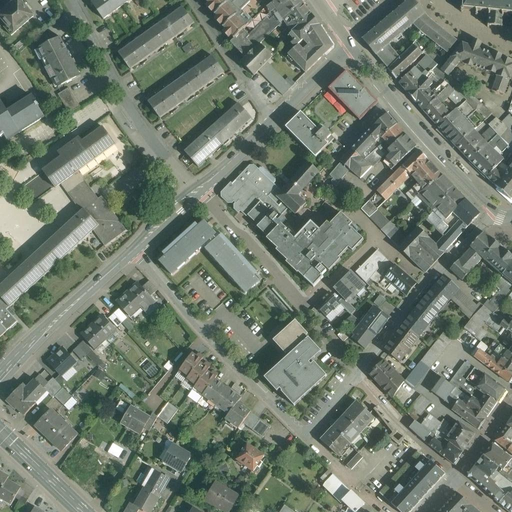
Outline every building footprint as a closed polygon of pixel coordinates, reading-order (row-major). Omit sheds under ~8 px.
[(19,0),(18,0),(17,0),(13,4),(7,9),(8,9),(0,15),(0,16),(7,25),(4,28),(12,36),(33,17),(31,14),(31,13),(25,6),(25,4),(25,3),(25,2),(24,2),(24,1),(22,0),(19,0)] [(130,0),(95,0),(92,3),(103,19),(130,0)] [(207,0),(206,2),(216,13),(214,15),(225,25),(222,28),(234,39),(243,30),(249,25),(241,17),(243,15),(233,4),(235,2),(232,0),(207,0)] [(299,0),(276,0),(266,9),(270,14),(272,12),(275,16),(270,21),(267,18),(249,36),(249,37),(247,39),(255,48),(259,44),(269,35),(284,21),(284,20),(284,21),(302,3),(299,0)] [(413,0),(408,0),(362,39),(364,42),(376,56),(389,45),(399,37),(402,41),(407,36),(404,32),(413,25),(425,15),(425,14),(413,0)] [(511,0),(463,0),(462,8),(460,11),(461,13),(464,11),(475,12),(475,15),(478,16),(478,12),(488,13),(488,17),(488,24),(486,24),(486,26),(487,26),(487,27),(489,27),(489,26),(501,27),(500,29),(502,29),(502,28),(504,28),(504,26),(503,25),(503,18),(504,18),(504,15),(511,15),(511,0)] [(302,3),(284,21),(284,20),(284,21),(291,33),(310,16),(311,15),(302,3)] [(194,23),(182,7),(161,22),(173,39),(194,23)] [(310,16),(291,33),(292,33),(289,36),(294,41),(291,44),(295,49),(299,45),(298,45),(304,40),(320,26),(311,15),(310,16)] [(456,41),(435,25),(435,26),(430,22),(431,21),(425,16),(425,15),(413,25),(420,31),(447,53),(457,41),(456,41)] [(173,39),(161,22),(140,38),(152,54),(173,39)] [(312,51),(327,37),(320,26),(304,40),(309,46),(303,51),(299,45),(295,49),(288,55),(298,66),(312,51)] [(234,39),(230,43),(245,58),(255,48),(247,39),(249,37),(249,36),(243,30),(234,39)] [(81,76),(60,37),(38,49),(58,88),(81,76)] [(312,51),(320,59),(325,55),(324,55),(330,49),(331,44),(327,37),(312,51)] [(152,54),(140,38),(119,53),(131,70),(152,54)] [(22,40),(14,47),(18,51),(26,44),(22,40)] [(427,49),(416,41),(412,45),(413,46),(420,52),(422,54),(427,49)] [(503,58),(479,49),(481,44),(473,41),(471,47),(462,44),(450,58),(451,58),(442,69),(441,71),(448,77),(448,76),(460,62),(497,75),(491,91),(498,93),(504,95),(510,79),(511,80),(511,75),(511,63),(502,60),(503,58)] [(245,58),(240,63),(253,76),(258,71),(267,63),(272,57),(259,44),(255,48),(245,58)] [(400,59),(389,45),(377,56),(389,70),(400,59)] [(389,70),(388,71),(396,79),(404,71),(422,54),(420,52),(413,46),(400,59),(389,70)] [(320,59),(312,51),(298,66),(305,74),(320,59)] [(224,72),(212,56),(191,71),(203,88),(224,72)] [(437,65),(426,56),(417,66),(419,68),(420,66),(425,71),(422,75),(425,78),(431,72),(431,71),(437,65)] [(285,81),(267,63),(258,71),(283,96),(291,87),(285,81)] [(482,105),(448,76),(448,77),(441,71),(442,69),(437,66),(437,65),(431,71),(449,86),(466,101),(476,111),(482,105)] [(414,68),(399,84),(409,95),(420,84),(420,83),(425,78),(422,75),(414,68)] [(203,88),(191,71),(170,87),(181,103),(203,88)] [(378,103),(347,71),(329,89),(360,121),(378,103)] [(438,78),(431,72),(425,78),(420,83),(420,84),(409,95),(415,102),(438,78)] [(288,77),(285,81),(291,87),(295,83),(288,77)] [(438,78),(415,102),(423,111),(438,98),(449,86),(439,78),(439,79),(438,78)] [(438,98),(423,111),(437,127),(450,116),(441,106),(452,94),(454,97),(451,100),(459,108),(466,101),(449,86),(438,98)] [(181,103),(170,87),(148,102),(160,118),(181,103)] [(80,107),(69,88),(58,95),(69,114),(80,107)] [(32,97),(7,113),(2,104),(0,104),(0,131),(2,131),(8,140),(20,132),(19,132),(43,117),(37,107),(38,106),(32,97)] [(450,116),(437,127),(456,147),(474,131),(465,121),(476,111),(466,101),(459,108),(450,116)] [(238,104),(209,130),(222,145),(252,119),(238,104)] [(64,126),(54,110),(49,113),(60,129),(64,126)] [(320,132),(301,113),(285,128),(315,158),(329,145),(325,142),(331,135),(324,128),(320,132)] [(378,124),(388,133),(397,125),(387,114),(378,124)] [(511,116),(510,114),(502,123),(508,128),(511,132),(511,116)] [(508,128),(496,118),(488,125),(490,128),(497,135),(500,138),(508,128)] [(98,121),(65,145),(69,150),(102,127),(98,121)] [(388,133),(378,124),(373,129),(364,137),(371,145),(380,137),(382,139),(382,138),(388,133)] [(388,133),(382,138),(385,142),(391,148),(405,135),(397,125),(388,133)] [(69,134),(64,126),(60,129),(63,135),(65,137),(69,134)] [(102,127),(42,170),(55,188),(60,184),(78,172),(115,145),(102,127)] [(490,128),(482,136),(485,139),(483,141),(487,145),(497,135),(490,128)] [(511,132),(508,128),(500,138),(508,147),(506,149),(511,153),(511,158),(505,166),(509,169),(508,171),(511,174),(511,132)] [(209,130),(184,152),(198,167),(222,145),(209,130)] [(474,131),(456,147),(470,162),(487,145),(483,141),(474,131)] [(389,161),(410,141),(405,135),(391,148),(386,152),(387,154),(390,152),(392,154),(387,159),(389,161)] [(500,138),(497,135),(487,145),(493,150),(496,147),(502,153),(506,149),(508,147),(500,138)] [(371,145),(364,137),(354,146),(363,154),(371,145)] [(410,141),(389,161),(395,167),(416,147),(410,141)] [(391,148),(385,142),(380,146),(386,152),(391,148)] [(69,150),(65,145),(56,151),(60,157),(69,150)] [(493,150),(487,145),(470,162),(486,178),(501,162),(501,163),(504,160),(493,150)] [(380,146),(369,156),(377,164),(387,154),(386,152),(380,146)] [(351,150),(341,162),(350,170),(360,179),(372,167),(364,160),(352,149),(351,150)] [(419,151),(404,165),(377,192),(386,201),(411,176),(428,160),(419,151)] [(377,164),(369,156),(364,160),(372,167),(373,168),(377,164)] [(428,160),(411,176),(418,184),(424,190),(441,175),(428,160)] [(278,196),(277,197),(283,202),(288,207),(286,209),(286,210),(289,208),(296,214),(306,204),(297,196),(319,172),(308,162),(290,182),(288,185),(278,196)] [(341,162),(329,175),(338,184),(350,170),(341,162)] [(501,163),(501,162),(486,178),(496,186),(495,186),(511,200),(511,198),(511,174),(508,171),(509,169),(501,163)] [(250,166),(243,172),(244,177),(247,180),(258,169),(254,166),(250,166)] [(341,213),(330,225),(333,228),(324,236),(329,240),(319,250),(313,245),(306,253),(296,244),(297,242),(294,239),(286,231),(287,230),(282,225),(278,221),(282,217),(281,216),(286,210),(286,209),(288,207),(283,202),(279,207),(276,203),(277,202),(273,197),(271,199),(269,197),(271,194),(278,187),(274,184),(261,172),(258,169),(247,180),(244,184),(240,181),(235,181),(232,184),(232,185),(235,187),(228,193),(228,197),(234,202),(236,204),(239,201),(251,212),(249,214),(260,224),(258,226),(257,228),(268,238),(266,239),(277,250),(276,251),(287,262),(286,263),(298,274),(304,279),(309,273),(313,268),(322,276),(326,271),(321,266),(322,265),(329,272),(340,260),(339,258),(349,248),(352,252),(363,240),(350,227),(353,224),(341,213)] [(275,179),(264,169),(261,172),(274,184),(275,182),(275,179)] [(98,199),(78,172),(60,184),(81,213),(84,210),(98,199)] [(243,172),(235,181),(240,181),(244,184),(247,180),(244,177),(243,172)] [(290,182),(281,173),(278,176),(288,185),(290,182)] [(419,195),(417,196),(432,212),(433,211),(455,189),(441,175),(424,190),(419,195)] [(231,183),(221,193),(221,197),(228,203),(232,203),(234,202),(228,197),(228,193),(235,187),(232,185),(232,184),(231,183)] [(418,184),(413,189),(419,195),(424,190),(418,184)] [(455,189),(433,211),(444,223),(449,218),(466,200),(455,189)] [(283,202),(277,197),(278,196),(276,194),(274,197),(271,194),(269,197),(271,199),(273,197),(277,202),(276,203),(279,207),(283,202)] [(126,231),(101,198),(102,197),(101,197),(98,199),(84,210),(99,226),(93,231),(105,247),(126,231),(126,230),(126,231)] [(449,218),(464,232),(481,214),(466,200),(449,218)] [(251,212),(239,201),(236,204),(234,205),(234,209),(238,213),(240,211),(246,216),(248,215),(249,214),(251,212)] [(369,201),(361,209),(365,214),(374,206),(369,201)] [(374,206),(365,214),(369,218),(377,210),(374,206)] [(0,286),(0,297),(9,307),(93,231),(99,226),(84,210),(81,213),(0,286)] [(377,210),(369,218),(375,224),(381,230),(389,223),(377,210)] [(260,224),(249,214),(248,215),(247,216),(258,226),(260,224)] [(464,232),(449,218),(444,223),(449,227),(449,229),(443,236),(445,237),(439,244),(446,251),(464,232)] [(257,273),(219,231),(216,234),(204,222),(198,227),(196,224),(163,254),(166,257),(160,262),(172,275),(205,245),(208,247),(205,250),(246,294),(259,282),(254,276),(257,273)] [(320,230),(311,222),(294,239),(297,242),(296,244),(306,253),(313,245),(319,250),(329,240),(324,236),(333,228),(330,225),(327,222),(320,230)] [(407,239),(390,222),(389,223),(381,230),(398,248),(407,239)] [(444,223),(437,230),(443,236),(449,229),(449,227),(444,223)] [(437,246),(418,228),(407,239),(398,248),(425,274),(446,251),(439,244),(437,246)] [(471,249),(483,259),(501,274),(503,276),(511,265),(511,256),(503,249),(503,248),(499,244),(498,245),(490,238),(483,233),(475,242),(470,248),(471,249)] [(483,259),(471,249),(459,261),(458,261),(450,270),(462,282),(463,281),(463,280),(466,276),(467,276),(471,272),(471,271),(483,259)] [(377,250),(360,268),(370,279),(379,268),(386,259),(377,250)] [(386,259),(379,268),(387,274),(394,265),(386,259)] [(387,274),(379,268),(370,279),(370,280),(378,286),(379,287),(386,292),(392,284),(407,296),(416,284),(402,272),(394,265),(387,274)] [(511,265),(503,276),(493,287),(499,292),(497,294),(491,301),(495,304),(493,306),(497,309),(498,309),(508,297),(511,292),(511,265)] [(322,276),(313,268),(309,273),(319,283),(323,278),(322,276)] [(370,279),(360,268),(355,273),(366,284),(370,280),(370,279)] [(365,286),(351,272),(343,281),(356,294),(365,286)] [(319,283),(309,273),(304,279),(314,288),(319,283)] [(445,276),(424,301),(438,313),(450,299),(458,289),(459,289),(445,276)] [(158,290),(149,281),(144,286),(152,295),(158,290)] [(356,294),(343,281),(334,289),(343,298),(348,303),(348,302),(356,294)] [(142,288),(139,284),(128,293),(140,306),(144,311),(155,301),(150,296),(152,295),(144,286),(142,288)] [(477,306),(458,289),(450,299),(461,309),(459,310),(471,320),(472,319),(473,317),(483,307),(483,306),(479,303),(477,306)] [(140,306),(128,293),(117,303),(129,316),(140,306)] [(329,293),(316,306),(325,316),(326,317),(333,310),(334,312),(334,311),(341,304),(338,302),(329,293)] [(0,302),(7,310),(9,307),(0,297),(0,302)] [(348,303),(343,298),(338,302),(341,304),(351,315),(356,310),(348,302),(348,303)] [(424,301),(404,325),(418,337),(438,313),(424,301)] [(493,306),(488,301),(483,306),(483,307),(492,313),(493,314),(497,309),(493,306)] [(7,310),(0,302),(0,336),(17,321),(7,310)] [(389,318),(374,307),(362,324),(375,337),(389,318)] [(483,307),(473,317),(472,319),(471,320),(464,329),(475,337),(485,323),(492,313),(483,307)] [(127,318),(119,309),(114,314),(122,323),(127,318)] [(344,323),(334,311),(334,312),(333,310),(326,317),(325,316),(325,317),(336,330),(342,325),(344,323)] [(497,316),(493,314),(492,313),(485,323),(500,335),(504,328),(507,330),(508,330),(511,325),(510,325),(497,316)] [(122,323),(114,314),(109,318),(117,327),(122,323)] [(115,329),(103,316),(93,326),(105,339),(115,329)] [(358,321),(352,316),(346,321),(356,330),(353,333),(355,335),(353,339),(365,349),(375,337),(362,324),(358,321)] [(295,321),(279,336),(281,339),(276,344),(286,355),(289,352),(291,354),(308,339),(306,337),(308,335),(295,321)] [(342,325),(336,330),(340,334),(346,329),(342,325)] [(404,325),(384,351),(399,362),(418,337),(404,325)] [(93,326),(82,336),(94,349),(105,339),(93,326)] [(340,334),(338,336),(344,342),(351,335),(346,329),(340,334)] [(444,333),(421,361),(430,368),(453,339),(444,333)] [(291,354),(272,371),(275,374),(267,381),(277,392),(280,390),(282,392),(281,392),(291,404),(297,399),(299,401),(327,377),(314,363),(311,365),(309,363),(315,358),(312,355),(319,349),(309,338),(291,354)] [(92,351),(83,342),(78,346),(87,355),(92,351)] [(511,354),(508,352),(494,342),(489,348),(495,353),(511,365),(511,354)] [(87,355),(78,346),(73,351),(82,360),(87,355)] [(63,348),(48,362),(61,376),(76,362),(63,348)] [(511,380),(511,365),(495,353),(491,358),(479,350),(474,357),(510,384),(511,380)] [(192,354),(175,377),(184,384),(199,363),(202,358),(198,355),(196,357),(192,354)] [(144,358),(138,361),(141,367),(147,363),(144,358)] [(151,378),(159,371),(150,361),(143,367),(151,378)] [(404,382),(383,361),(369,374),(393,398),(404,382)] [(421,361),(405,382),(413,389),(430,368),(421,361)] [(199,363),(186,381),(195,387),(206,372),(210,367),(205,364),(203,366),(199,363)] [(474,368),(465,363),(452,379),(461,385),(462,386),(466,380),(474,368)] [(505,390),(484,374),(474,368),(466,380),(476,387),(475,388),(485,395),(497,403),(505,390)] [(217,376),(212,373),(210,375),(206,372),(195,387),(193,389),(188,396),(197,403),(202,396),(215,379),(217,376)] [(48,383),(40,375),(35,380),(43,388),(48,383)] [(48,383),(43,388),(48,394),(53,399),(55,397),(63,388),(53,378),(48,383)] [(485,420),(459,401),(451,395),(455,389),(442,378),(432,392),(454,408),(452,411),(478,430),(485,420)] [(228,389),(215,379),(202,396),(215,406),(228,389)] [(25,390),(36,404),(38,405),(48,394),(43,388),(35,380),(27,388),(25,390)] [(476,387),(466,380),(462,386),(461,385),(460,387),(470,395),(475,388),(476,387)] [(25,390),(27,388),(23,384),(20,387),(7,400),(16,409),(17,408),(25,416),(36,404),(25,390)] [(72,398),(63,388),(55,397),(64,406),(72,398)] [(485,395),(480,403),(473,397),(471,400),(455,388),(455,389),(451,395),(459,401),(485,420),(497,403),(485,395)] [(485,395),(475,388),(470,395),(473,397),(480,403),(485,395)] [(241,398),(228,389),(215,406),(228,415),(238,402),(241,398)] [(430,403),(421,396),(413,405),(422,414),(430,403)] [(251,412),(238,402),(228,415),(225,419),(238,429),(243,423),(250,413),(251,412)] [(374,418),(357,402),(344,416),(360,431),(361,432),(374,418)] [(178,410),(168,403),(165,408),(174,415),(178,410)] [(422,414),(413,405),(407,413),(415,421),(422,414)] [(138,411),(128,406),(124,413),(123,414),(126,415),(121,423),(128,427),(134,431),(140,435),(146,426),(150,418),(149,418),(141,413),(141,411),(139,410),(138,411)] [(377,407),(372,411),(377,418),(380,416),(393,435),(399,431),(392,421),(388,424),(377,407)] [(174,415),(165,408),(161,412),(171,420),(174,415)] [(58,417),(51,410),(36,426),(49,439),(63,425),(56,419),(58,417)] [(171,420),(161,412),(158,417),(167,424),(171,420)] [(153,413),(149,418),(150,418),(146,426),(151,429),(157,417),(153,413)] [(250,413),(243,423),(247,426),(255,416),(250,413)] [(441,424),(429,415),(425,420),(425,419),(424,420),(424,421),(421,426),(433,434),(435,436),(436,434),(445,440),(450,433),(440,426),(441,424)] [(255,416),(247,426),(252,430),(260,420),(255,416)] [(360,431),(344,416),(333,428),(349,443),(350,444),(361,432),(360,431)] [(271,427),(260,420),(252,430),(263,438),(271,427)] [(415,421),(409,428),(425,442),(429,445),(434,439),(437,441),(438,439),(436,437),(437,437),(435,436),(433,434),(421,426),(415,421)] [(475,434),(458,422),(450,433),(445,440),(449,443),(462,452),(475,434)] [(63,425),(49,439),(62,452),(78,436),(71,429),(68,431),(63,425)] [(511,429),(507,426),(499,436),(511,445),(511,429)] [(333,428),(322,440),(339,456),(350,444),(349,443),(333,428)] [(511,445),(499,436),(495,441),(510,452),(510,453),(511,454),(511,445)] [(462,452),(449,443),(449,444),(446,448),(437,441),(434,439),(429,445),(453,465),(462,452)] [(191,456),(172,445),(172,442),(169,441),(166,441),(165,444),(166,447),(164,450),(168,452),(163,461),(182,472),(191,456)] [(264,456),(247,445),(237,460),(253,471),(257,466),(259,468),(263,463),(260,461),(264,456)] [(511,459),(493,445),(484,456),(499,467),(498,467),(495,471),(504,478),(511,483),(511,459)] [(406,464),(432,488),(445,474),(430,462),(417,452),(406,464)] [(358,453),(347,465),(351,470),(362,458),(358,453)] [(504,478),(495,471),(498,467),(484,456),(475,467),(496,484),(495,485),(506,496),(507,495),(509,496),(511,494),(500,483),(504,478)] [(393,478),(419,503),(432,488),(406,464),(393,478)] [(108,467),(105,470),(107,473),(99,481),(106,488),(114,479),(113,478),(116,475),(108,467)] [(475,467),(469,474),(470,478),(483,488),(499,504),(506,496),(495,485),(496,484),(475,467)] [(170,479),(153,469),(143,486),(145,488),(160,496),(170,479)] [(328,470),(320,478),(325,483),(333,475),(328,470)] [(9,477),(0,472),(0,492),(7,480),(9,477)] [(351,492),(333,475),(325,483),(323,486),(341,503),(343,501),(343,500),(351,492)] [(99,481),(96,478),(85,489),(94,499),(106,488),(99,481)] [(410,511),(419,503),(393,478),(379,493),(391,504),(399,511),(410,511)] [(511,483),(504,478),(500,483),(511,494),(511,492),(511,483)] [(21,488),(7,480),(0,492),(0,498),(11,505),(21,488)] [(237,497),(225,490),(226,488),(217,483),(211,492),(214,493),(209,501),(218,506),(218,507),(219,508),(220,509),(225,511),(228,511),(230,509),(229,508),(231,504),(233,504),(237,497)] [(135,504),(135,505),(140,508),(146,511),(150,511),(160,496),(145,488),(135,504)] [(356,511),(364,504),(351,492),(343,500),(343,501),(354,511),(356,511)] [(472,506),(456,492),(436,511),(465,511),(472,506)] [(511,511),(511,492),(511,494),(509,496),(507,495),(506,496),(499,504),(501,505),(509,511),(511,511)] [(21,497),(14,510),(17,511),(21,511),(28,500),(21,497)] [(135,504),(130,502),(127,507),(135,511),(137,511),(140,508),(135,505),(135,504)]
